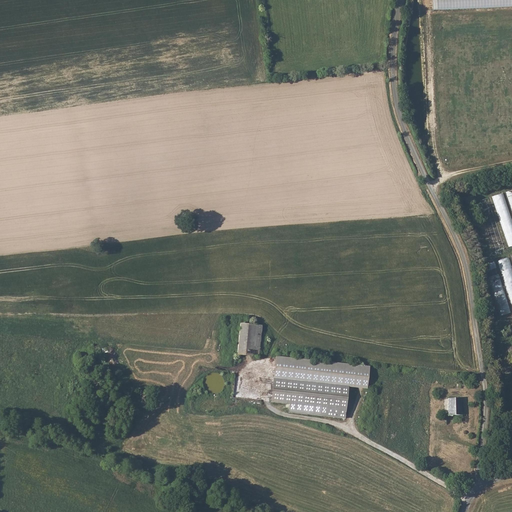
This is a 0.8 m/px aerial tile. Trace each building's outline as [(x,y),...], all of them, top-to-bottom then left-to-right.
[(511,0),(432,0),(433,10),(511,6),(511,0)] [(490,197),(479,201),(484,217),(495,213),(490,197)] [(506,248),(503,238),(492,242),(495,251),(506,248)] [(511,264),(511,258),(499,260),(503,279),(511,276),(511,264)] [(486,264),(488,270),(497,268),(496,262),(486,264)] [(499,274),(489,277),(500,315),(511,312),(499,274)] [(240,323),(238,355),(247,355),(247,350),(260,351),(263,325),(240,323)] [(273,373),(270,402),(287,404),(286,412),(344,418),(348,380),(273,373)] [(448,407),(448,415),(462,415),(462,409),(461,409),(460,398),(448,398),(449,406),(448,407)]
